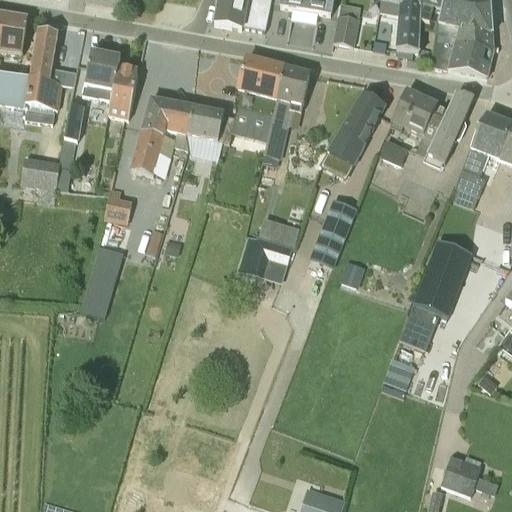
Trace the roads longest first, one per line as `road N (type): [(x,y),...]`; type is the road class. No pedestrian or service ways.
road 1 (residential): [(511,97),(195,42)]
road 2 (residential): [(195,42),(0,6)]
